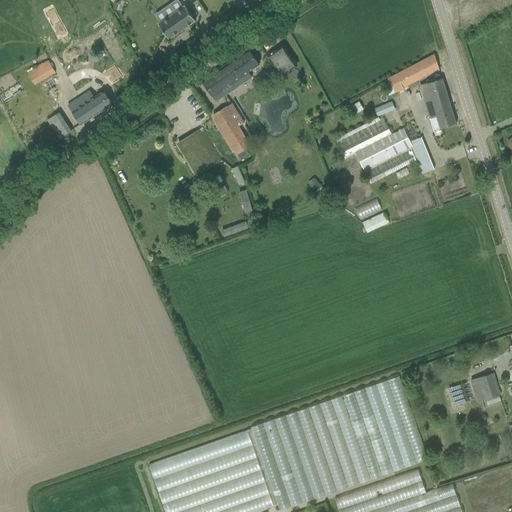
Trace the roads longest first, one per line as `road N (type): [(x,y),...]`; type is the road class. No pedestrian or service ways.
road 1 (unclassified): [(0,222),(60,158),(302,0)]
road 2 (tertiary): [(511,240),(436,0)]
